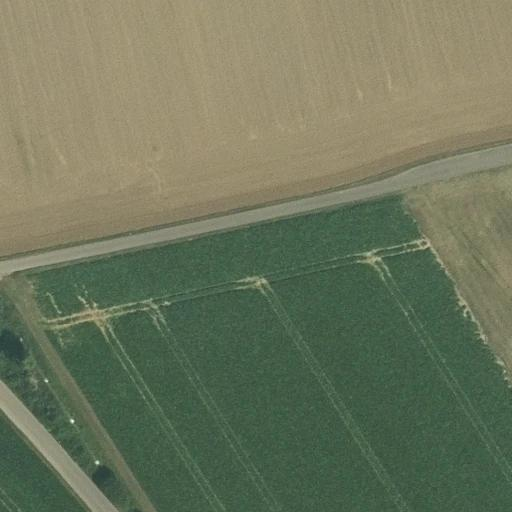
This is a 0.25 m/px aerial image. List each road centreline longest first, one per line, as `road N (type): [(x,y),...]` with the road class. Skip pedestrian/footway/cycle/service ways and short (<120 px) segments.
road 1 (track): [(0,272),(397,186)]
road 2 (unclassified): [(0,398),(103,511)]
